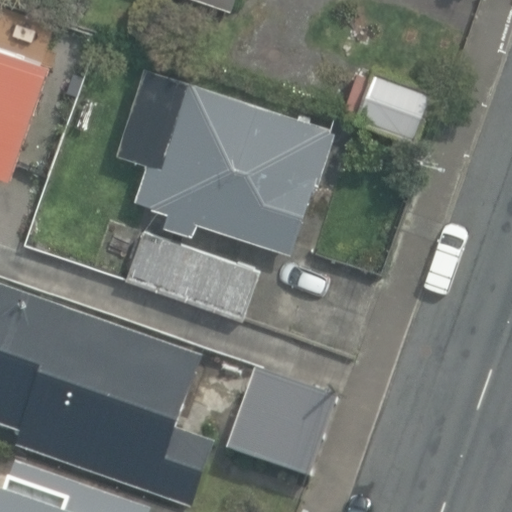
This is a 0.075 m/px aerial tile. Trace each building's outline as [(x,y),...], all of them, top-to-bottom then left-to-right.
[(0,172),(15,178),(56,63),(0,43),(0,172)] [(361,116),(419,138),(438,88),(379,66),(377,72),(364,67),(350,104),(363,109),(361,116)] [(202,217),(298,249),(338,129),(150,67),(123,149),(154,160),(142,197),(173,207),(169,221),(197,230),(202,217)] [(131,277),(246,318),(263,271),(148,230),(131,277)] [(23,449),(196,509),(218,447),(181,433),(206,360),(70,313),(67,321),(21,304),(9,338),(0,334),(0,433),(25,442),(23,449)] [(234,451),(312,478),(340,399),(261,371),(234,451)] [(0,511),(153,511),(157,503),(16,460),(4,496),(0,494),(0,511)]
